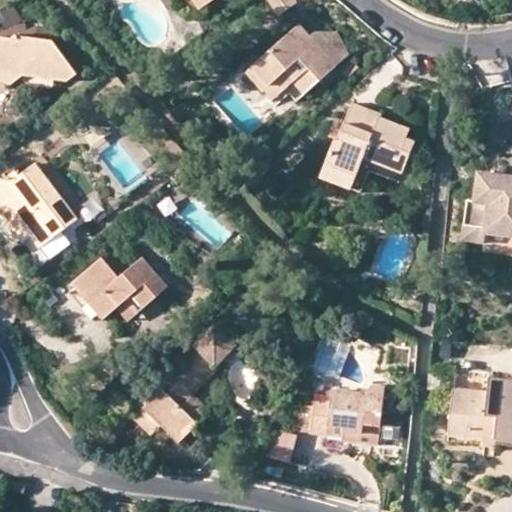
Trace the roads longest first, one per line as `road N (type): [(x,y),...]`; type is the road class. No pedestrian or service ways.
road 1 (residential): [(80,470),(315,511)]
road 2 (residential): [(511,40),(454,46),(413,38),(360,0)]
